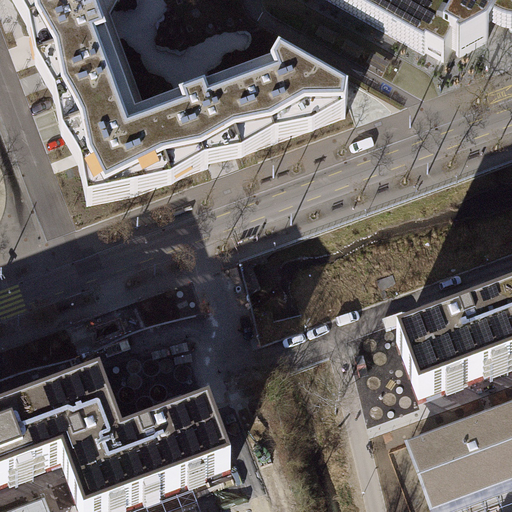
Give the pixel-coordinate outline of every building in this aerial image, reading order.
[(61,138),(143,107),(111,18),(120,0),(9,0),(10,0),(28,32),(36,70),(55,103),(61,138)] [(511,0),(325,0),(424,55),(426,53),(445,63),(453,50),(458,52),(456,57),(460,59),(486,44),(495,30),(501,34),(509,35),(511,34),(511,0)] [(143,107),(61,138),(62,140),(80,173),(87,207),(134,198),(173,190),(205,172),(242,164),(275,146),(315,137),(346,120),(347,105),(348,99),(279,60),(277,63),(271,60),(143,107)] [(511,303),(502,307),(511,335),(511,303)] [(511,335),(502,307),(397,346),(419,405),(511,370),(511,335)] [(28,414),(50,473),(62,469),(77,511),(124,511),(108,465),(107,466),(100,447),(120,440),(100,387),(28,414)] [(511,408),(415,445),(439,511),(440,511),(511,485),(511,408)] [(0,491),(43,475),(50,473),(28,414),(20,416),(0,423),(0,491)] [(123,448),(120,440),(100,447),(107,466),(108,465),(124,511),(129,511),(231,475),(210,416),(123,448)]
